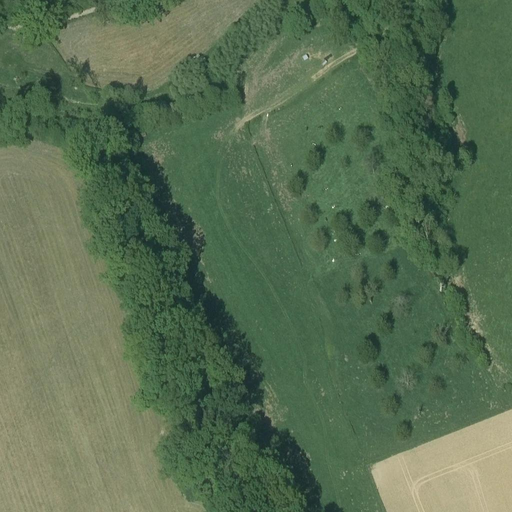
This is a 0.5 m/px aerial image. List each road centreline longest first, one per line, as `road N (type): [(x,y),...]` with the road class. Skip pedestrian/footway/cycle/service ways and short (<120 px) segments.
road 1 (track): [(406,0),(384,39),(384,72),(424,149),(420,217),(442,280)]
road 2 (track): [(0,23),(32,29),(124,0)]
